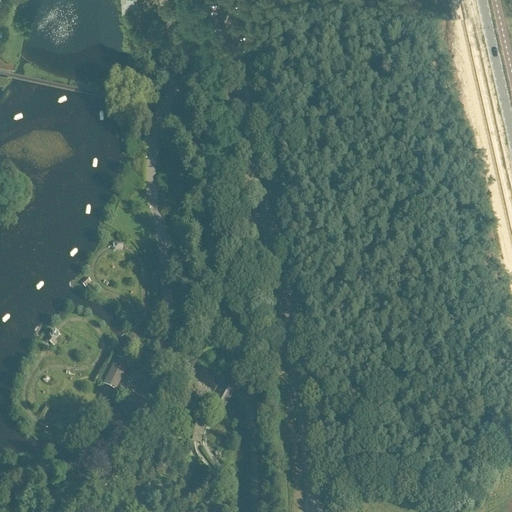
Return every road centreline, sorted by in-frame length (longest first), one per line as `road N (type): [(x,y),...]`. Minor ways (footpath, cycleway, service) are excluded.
road 1 (track): [(196,511),(213,499),(217,481),(197,449),(201,417),(183,383),(194,356),(214,343),(230,348),(239,368),(204,439),(226,477),(215,511)]
road 2 (track): [(115,511),(120,492),(172,441),(192,454),(188,476),(143,487),(133,511)]
road 3 (tertiary): [(480,0),(511,139)]
